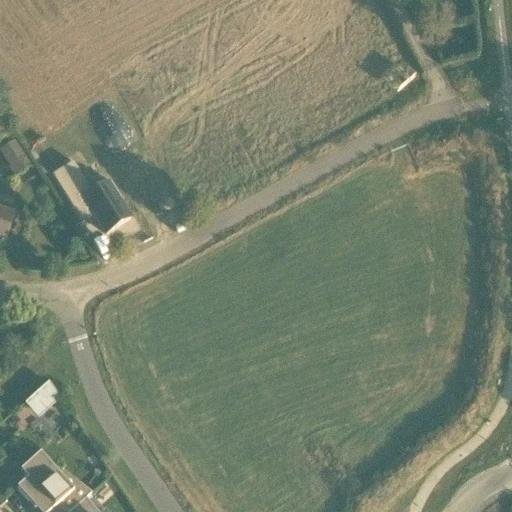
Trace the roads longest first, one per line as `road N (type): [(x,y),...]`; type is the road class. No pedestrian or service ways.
road 1 (unclassified): [(66,309),(96,282),(403,126),(462,111)]
road 2 (unclassified): [(171,511),(86,386),(66,309)]
